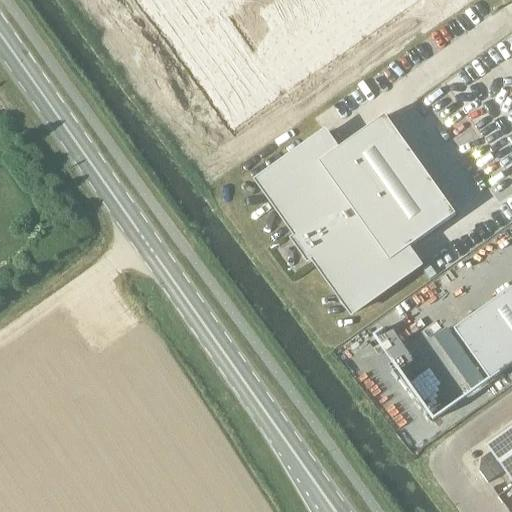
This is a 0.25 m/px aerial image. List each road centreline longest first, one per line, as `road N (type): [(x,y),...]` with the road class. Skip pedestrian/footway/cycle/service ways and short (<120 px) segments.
road 1 (primary): [(270,422),(0,34)]
road 2 (track): [(0,347),(146,244)]
